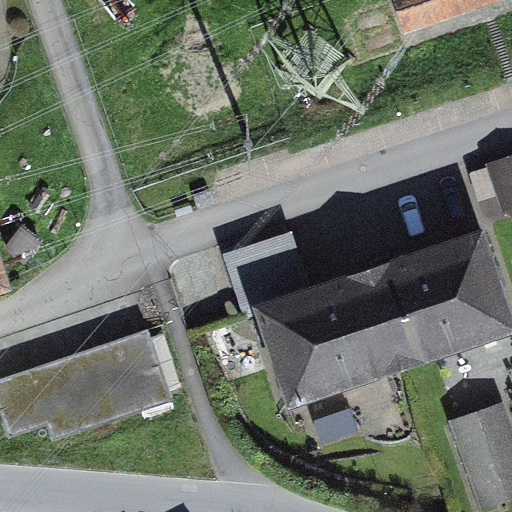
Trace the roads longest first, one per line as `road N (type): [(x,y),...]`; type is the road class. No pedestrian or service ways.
road 1 (residential): [(0,311),(128,256),(511,128)]
road 2 (tertiary): [(240,511),(0,490)]
